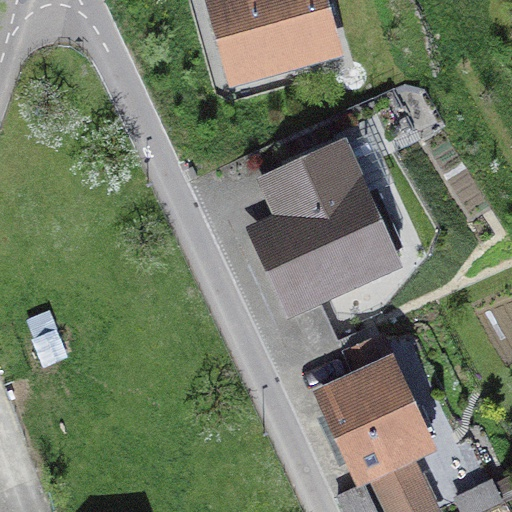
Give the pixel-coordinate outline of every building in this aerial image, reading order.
[(309,0),(217,0),(206,3),(229,82),(325,55),(309,0)] [(335,149),(280,174),(298,215),(253,235),(286,311),(387,266),(382,256),(396,249),(371,194),(358,200),(335,149)] [(423,448),(387,369),(318,400),(354,479),(423,448)] [(381,511),(419,511),(400,471),(369,485),(381,511)] [(370,511),(357,484),(332,496),(339,511),(370,511)] [(456,511),(481,511),(495,505),(487,487),(452,504),(456,511)]
